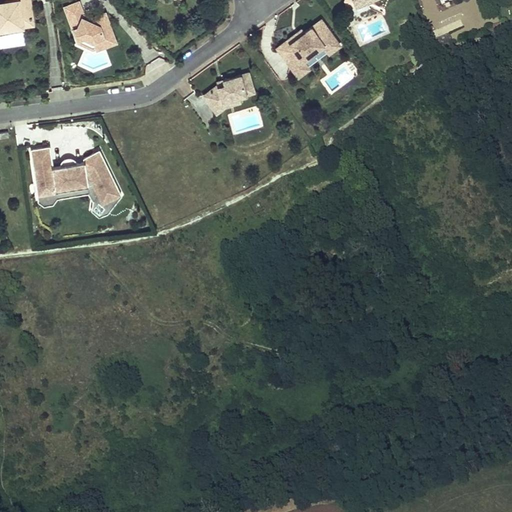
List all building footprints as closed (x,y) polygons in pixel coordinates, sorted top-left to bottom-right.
[(0,24),(18,22),(18,19),(26,17),(26,19),(29,19),(27,5),(22,5),(21,0),(2,0),(3,2),(0,2),(0,24)] [(76,0),(61,5),(73,38),(80,35),(89,38),(93,47),(115,39),(104,9),(90,14),(90,15),(81,14),(76,0)] [(18,22),(0,24),(0,28),(29,24),(29,19),(26,19),(26,17),(18,19),(18,22)] [(298,32),(273,50),(287,69),(298,62),(319,47),(323,53),(334,45),(316,19),(298,32)] [(271,46),(273,50),(298,32),(296,28),(271,46)] [(89,38),(80,35),(73,38),(93,47),(89,38)] [(302,68),(298,62),(287,69),(292,75),(302,68)] [(219,85),(204,95),(214,107),(224,101),(238,97),(255,92),(250,74),(225,80),(226,85),(222,86),(219,85)] [(224,101),(214,107),(217,112),(227,105),(240,102),(238,97),(224,101)] [(54,167),(51,147),(33,149),(38,195),(57,193),(57,190),(92,185),(94,187),(98,195),(97,197),(93,202),(92,211),(99,216),(107,213),(121,197),(109,171),(103,173),(95,155),(85,160),(85,164),(54,167)] [(100,153),(95,155),(103,173),(109,171),(100,153)] [(57,193),(38,195),(39,199),(44,204),(55,203),(59,197),(89,194),(93,202),(97,197),(98,195),(94,187),(92,185),(57,190),(57,193)]
